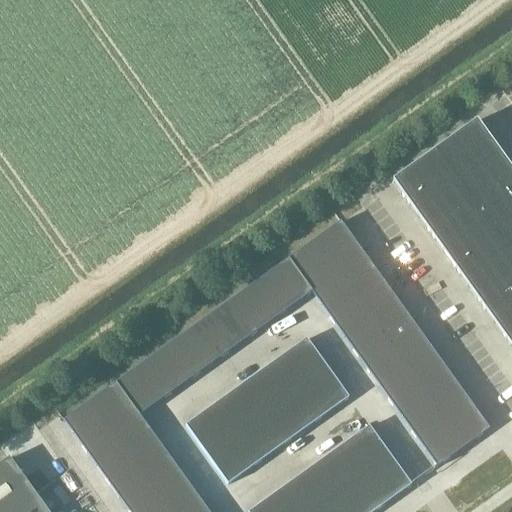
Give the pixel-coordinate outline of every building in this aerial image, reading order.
[(489,95),(504,123),(511,118),(511,109),(501,89),(489,95)] [(511,172),(476,122),(392,183),(511,350),(511,172)] [(63,422),(127,511),(206,511),(139,417),(311,294),(437,468),(489,431),(340,223),(63,422)] [(306,341),(185,428),(227,486),(348,399),(306,341)] [(369,428),(252,511),(375,511),(411,487),(369,428)] [(46,511),(9,459),(0,465),(0,511),(46,511)]
